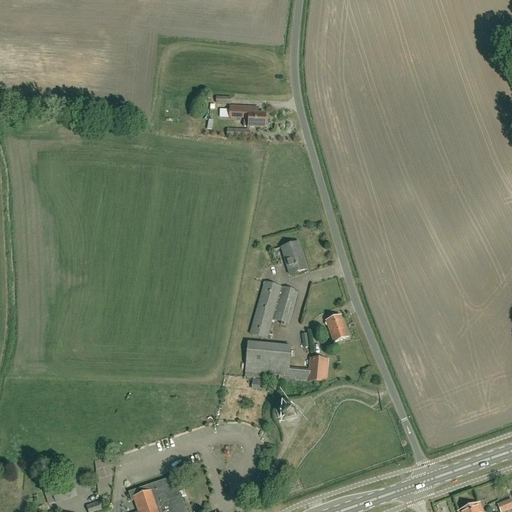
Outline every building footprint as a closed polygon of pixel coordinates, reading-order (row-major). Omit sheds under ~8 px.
[(258,114),(258,108),(230,106),(229,110),(220,110),(219,117),(245,118),(245,121),(244,121),(243,127),(248,127),(248,128),(265,128),(265,126),(266,126),(266,121),(265,121),(265,114),(258,114)] [(228,138),(248,138),(249,130),(228,130),(228,138)] [(290,275),(307,270),(299,243),(282,248),(290,275)] [(280,325),(288,327),(298,292),(265,283),(251,335),(266,339),(272,320),(281,322),(280,325)] [(334,344),(349,338),(341,316),(326,322),(334,344)] [(288,379),(325,383),(327,361),(311,359),(310,370),(289,368),(291,346),(248,343),(245,373),(288,377),(288,379)] [(282,412),(281,415),(282,417),(283,419),(285,421),(287,422),(289,422),(291,422),(293,421),(295,419),(296,417),(297,415),(296,412),(295,410),(293,408),(291,407),(289,407),(287,407),(285,408),(283,410),(282,412)] [(115,466),(101,465),(100,476),(114,476),(115,466)] [(178,511),(177,505),(183,503),(174,477),(129,493),(132,500),(134,499),(138,511),(178,511)] [(56,504),(78,496),(74,485),(52,493),(51,490),(44,493),(49,505),(55,503),(56,504)] [(511,500),(511,498),(497,504),(500,511),(502,511),(511,508),(511,500)] [(88,511),(102,511),(103,511),(100,501),(86,506),(88,511)]
